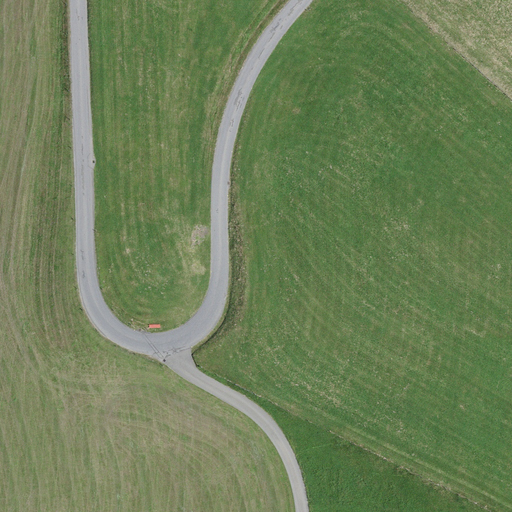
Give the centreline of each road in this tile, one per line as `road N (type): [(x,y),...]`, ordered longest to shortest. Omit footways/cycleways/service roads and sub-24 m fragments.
road 1 (unclassified): [(80,0),(88,274),(95,309),(147,344),(180,343),(206,326),(218,298),(230,133),(253,74),(307,0)]
road 2 (track): [(147,344),(267,426),(301,485),(303,511)]
